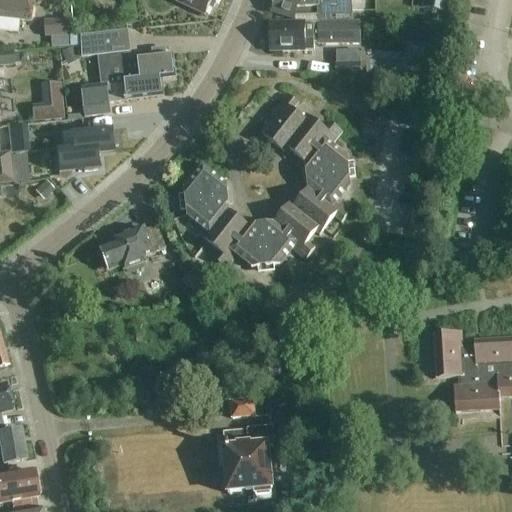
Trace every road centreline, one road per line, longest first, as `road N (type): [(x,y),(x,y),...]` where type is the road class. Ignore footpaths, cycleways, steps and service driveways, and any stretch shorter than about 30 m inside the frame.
road 1 (unclassified): [(9,280),(175,133),(254,0)]
road 2 (residential): [(66,511),(9,280)]
